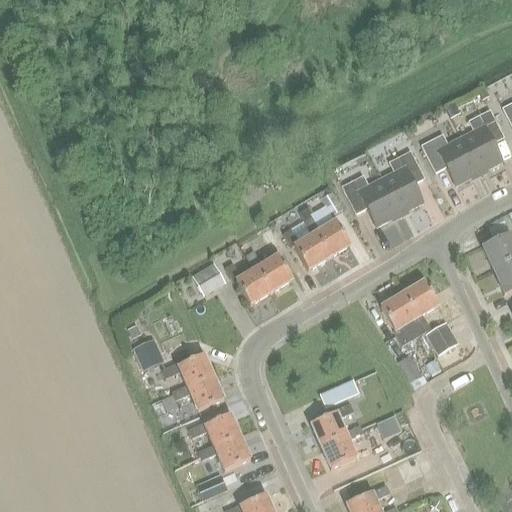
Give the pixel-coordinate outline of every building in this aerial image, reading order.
[(486,93),(479,97),(482,104),(489,100),(486,93)] [(451,122),(460,118),(454,107),(446,112),(451,122)] [(511,107),(503,112),(511,128),(511,107)] [(475,135),(462,142),(480,178),(504,166),(494,147),(505,141),(491,114),(469,125),(475,135)] [(444,139),(422,150),(436,177),(447,171),(457,190),(480,178),(462,142),(449,149),(444,139)] [(395,176),(382,183),(401,219),(424,207),(415,188),(426,183),(411,155),(390,167),(395,176)] [(364,180),(343,191),(357,218),(368,212),(378,231),(401,219),(382,183),(370,190),(364,180)] [(329,190),(318,197),(321,202),(322,202),(332,196),(329,190)] [(322,202),(321,202),(332,221),(333,220),(343,214),(332,196),(322,202)] [(310,210),(299,217),(313,239),(314,238),(329,263),(352,249),(337,225),(321,235),(313,221),(316,220),(310,210)] [(505,224),(488,231),(494,245),(511,237),(505,224)] [(292,233),(284,238),(292,252),(295,250),(310,275),(329,263),(314,238),(313,239),(300,247),(292,233)] [(511,238),(511,237),(494,245),(483,251),(495,276),(511,268),(511,238)] [(255,255),(246,260),(255,274),(256,273),(271,298),(294,284),(279,260),(264,269),(255,255)] [(213,268),(192,281),(204,300),(225,288),(213,268)] [(234,268),(226,273),(235,286),(237,285),(252,310),(271,298),(256,273),(255,274),(243,282),(234,268)] [(511,268),(495,276),(507,301),(511,298),(511,268)] [(425,285),(403,299),(418,323),(415,325),(424,338),(432,333),(424,320),(440,310),(425,285)] [(403,299),(382,311),(396,335),(395,335),(403,350),(412,345),(403,332),(415,325),(418,323),(403,299)] [(446,326),(426,339),(438,359),(458,347),(446,326)] [(154,345),(132,355),(142,377),(164,367),(154,345)] [(179,368),(163,374),(167,383),(182,377),(188,390),(189,392),(215,380),(206,359),(180,370),(179,368)] [(411,360),(400,366),(412,386),(423,381),(411,360)] [(434,365),(425,370),(431,381),(440,376),(434,365)] [(188,390),(173,396),(177,405),(192,399),(199,416),(225,404),(215,380),(189,392),(188,390)] [(353,385),(341,390),(341,391),(346,404),(358,399),(353,385)] [(172,400),(161,405),(166,416),(177,411),(172,400)] [(337,417),(312,428),(321,449),(347,438),(346,436),(340,423),(355,416),(351,408),(336,415),(337,417)] [(205,427),(190,434),(194,443),(209,436),(214,450),(215,451),(241,440),(232,419),(206,430),(205,427)] [(393,421),(375,428),(382,444),(400,436),(393,421)] [(347,438),(321,449),(332,473),(358,462),(350,445),(365,438),(363,433),(362,431),(362,429),(346,436),(347,438)] [(200,456),(198,457),(202,465),(204,465),(218,458),(226,475),(252,464),(241,440),(215,451),(214,450),(200,456)] [(408,476),(423,472),(419,458),(404,462),(408,476)] [(219,480),(195,491),(202,506),(226,495),(219,480)] [(373,498),(348,509),(349,511),(380,511),(377,504),(387,500),(392,498),(388,489),(372,496),(373,498)] [(241,509),(235,511),(272,511),(267,500),(242,511),(241,509)] [(436,502),(431,510),(434,511),(439,511),(443,506),(436,502)]
